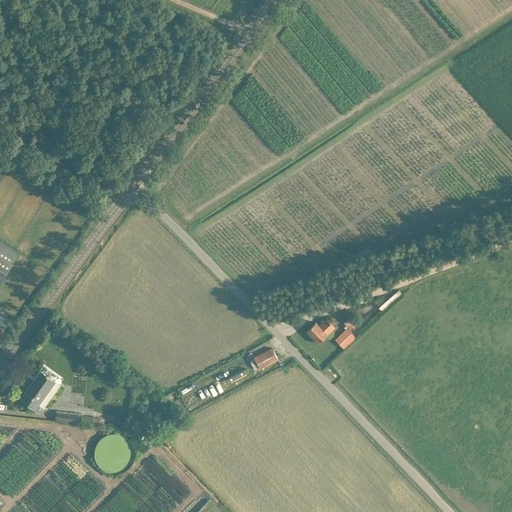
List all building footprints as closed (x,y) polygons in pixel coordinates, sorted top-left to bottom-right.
[(0,282),(18,252),(0,241),(0,282)] [(460,279),(449,283),(454,294),(456,293),(464,291),(460,279)] [(387,313),(406,295),(402,291),(383,309),(387,313)] [(354,317),(347,324),(354,331),(361,324),(354,317)] [(318,343),(328,334),(327,334),(335,327),(327,319),(319,325),(316,322),(307,331),(318,343)] [(344,348),(351,341),(356,337),(347,328),(335,339),(344,348)] [(272,348),(263,352),(254,357),(256,360),(251,362),(255,368),(259,366),(260,368),(278,359),(272,348)] [(21,399),(20,399),(28,405),(35,410),(40,413),(61,385),(55,382),(49,377),(48,376),(49,376),(47,375),(46,375),(41,371),(35,378),(21,399)] [(184,417),(180,409),(170,414),(171,416),(153,425),(146,426),(147,432),(157,430),(166,426),(173,420),(174,421),(184,417)] [(81,424),(99,424),(105,424),(105,418),(99,418),(99,417),(83,415),(83,413),(56,411),(55,421),(81,424)]
